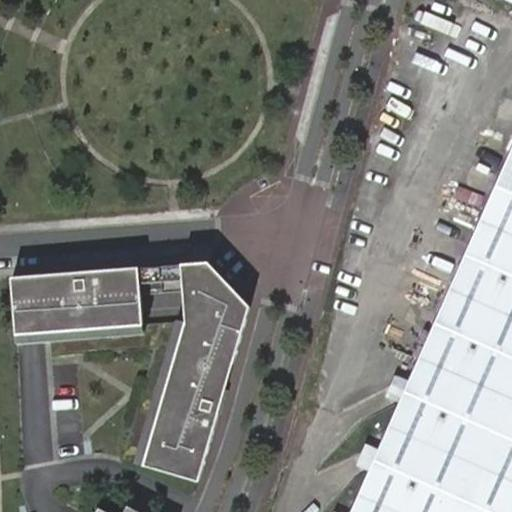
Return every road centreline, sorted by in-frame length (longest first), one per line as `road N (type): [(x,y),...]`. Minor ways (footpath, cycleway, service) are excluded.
road 1 (unknown): [(297,511),(431,196),(489,90),(511,71)]
road 2 (residential): [(0,246),(219,229),(294,251)]
road 3 (residential): [(294,251),(267,304),(203,511)]
road 4 (residential): [(227,511),(292,308),(294,251)]
road 5 (residential): [(294,251),(323,186),(372,0)]
road 6 (residential): [(351,0),(303,180),(294,251)]
